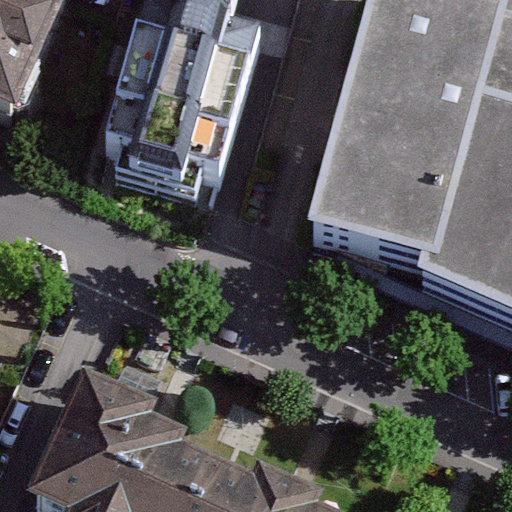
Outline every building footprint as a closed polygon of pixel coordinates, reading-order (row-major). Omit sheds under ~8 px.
[(45,0),(0,0),(0,153),(13,159),(78,14),(45,0)] [(511,54),(379,15),(314,263),(511,350),(511,54)] [(185,40),(142,27),(99,175),(222,211),(264,63),(227,52),(231,37),(189,25),(185,40)] [(155,425),(161,411),(96,382),(41,510),(43,511),(200,511),(219,467),(186,453),(191,441),(155,425)] [(258,484),(219,467),(200,511),(326,511),(331,503),(263,474),(258,484)]
